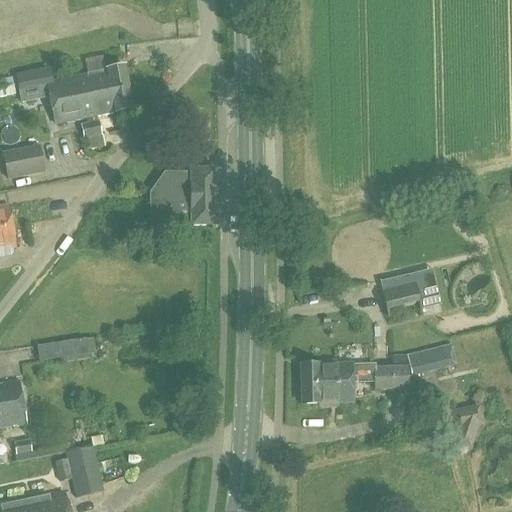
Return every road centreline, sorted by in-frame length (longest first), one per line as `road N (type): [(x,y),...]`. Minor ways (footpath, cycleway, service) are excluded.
road 1 (primary): [(239,511),(253,247),(245,0)]
road 2 (unclassified): [(0,310),(209,45)]
